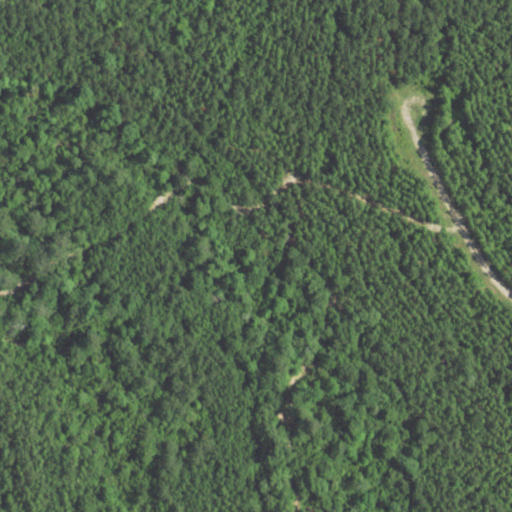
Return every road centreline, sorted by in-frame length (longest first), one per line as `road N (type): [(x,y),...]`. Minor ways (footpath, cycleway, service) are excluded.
road 1 (track): [(511,293),(493,277),(408,119)]
road 2 (track): [(408,119),(397,75),(402,0)]
